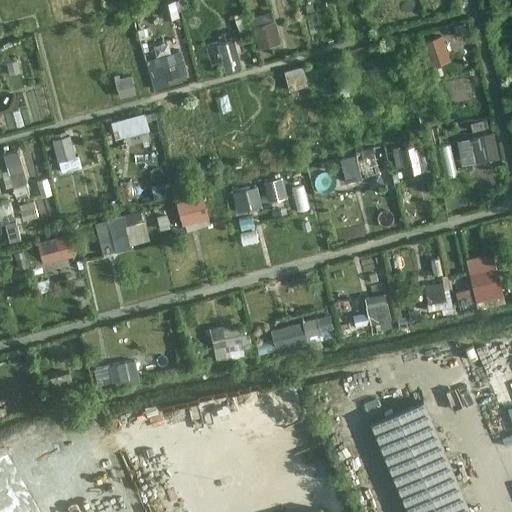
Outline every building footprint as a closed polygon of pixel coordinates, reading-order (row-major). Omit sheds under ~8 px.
[(257,46),(280,40),(273,17),(251,23),(257,46)] [(427,64),(449,60),(444,34),(422,38),(427,64)] [(233,38),(218,40),(221,67),(236,65),(233,38)] [(350,49),(352,68),(381,65),(379,46),(350,49)] [(159,78),(186,74),(184,59),(156,63),(159,78)] [(130,74),(113,76),(115,94),(132,92),(130,74)] [(141,110),(110,118),(118,145),(148,136),(141,110)] [(501,155),(496,130),(458,137),(463,163),(501,155)] [(70,132),(51,137),(60,171),(79,166),(70,132)] [(424,170),(423,145),(393,146),(394,171),(424,170)] [(18,149),(7,151),(14,187),(26,184),(18,149)] [(340,155),(342,182),(376,179),(374,152),(340,155)] [(234,209),(263,205),(260,182),(231,185),(234,209)] [(203,193),(175,200),(181,224),(209,217),(203,193)] [(96,220),(101,251),(148,242),(142,211),(96,220)] [(38,240),(45,262),(73,253),(66,231),(38,240)] [(475,301),(503,296),(495,251),(467,256),(475,301)] [(470,288),(457,289),(458,304),(471,303),(470,288)] [(388,293),(366,295),(369,322),(390,321),(388,293)] [(332,315),(271,327),(275,348),(336,337),(332,315)] [(250,351),(248,324),(210,326),(211,353),(250,351)] [(133,358),(105,364),(109,383),(137,376),(133,358)] [(405,511),(469,511),(424,404),(370,427),(405,511)] [(87,511),(42,432),(5,453),(6,455),(0,458),(0,511),(87,511)]
